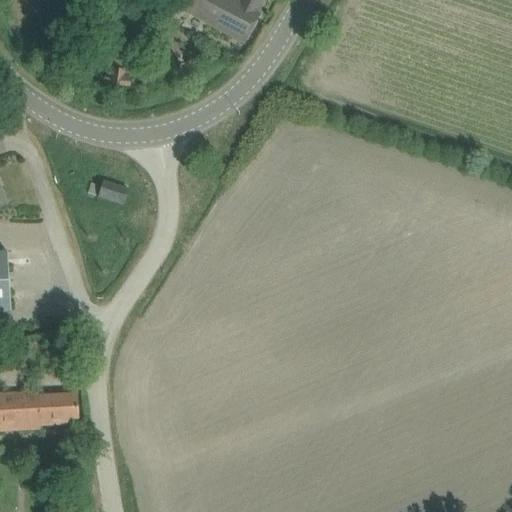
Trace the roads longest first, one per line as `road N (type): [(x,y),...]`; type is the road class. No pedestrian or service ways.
road 1 (unclassified): [(125,511),(103,336),(157,239),(166,192),(155,136)]
road 2 (tertiary): [(155,136),(247,83),(305,0)]
road 3 (tertiary): [(155,136),(119,136),(58,118),(0,72)]
